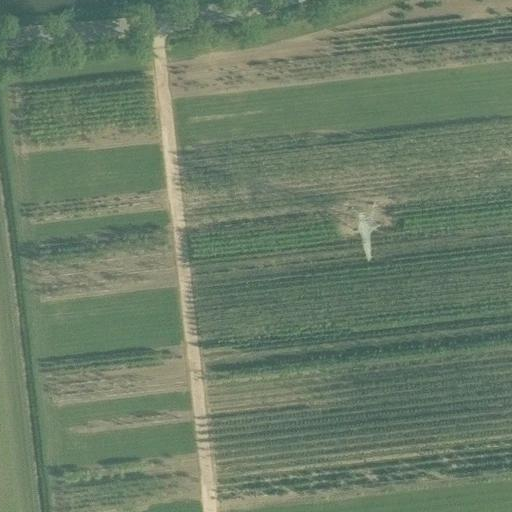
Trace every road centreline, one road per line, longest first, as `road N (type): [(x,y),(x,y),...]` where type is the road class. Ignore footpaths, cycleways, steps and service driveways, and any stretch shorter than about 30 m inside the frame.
road 1 (unknown): [(206,511),(166,23)]
road 2 (unclassified): [(280,0),(166,23),(0,37)]
